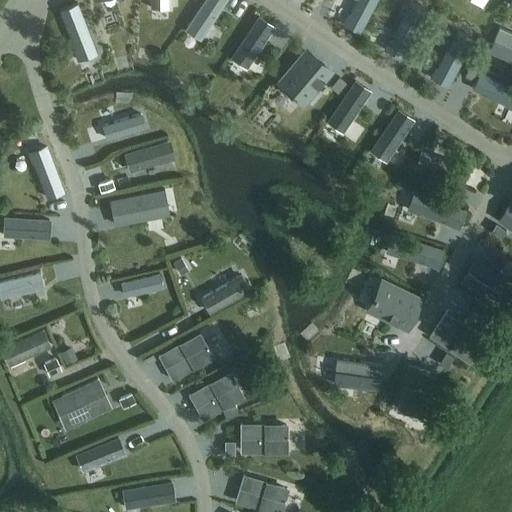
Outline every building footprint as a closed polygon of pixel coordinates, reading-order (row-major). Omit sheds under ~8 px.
[(203,0),(185,28),(200,38),(225,0),(203,0)] [(348,12),(342,23),(344,23),(361,32),(377,0),(356,0),(350,13),(348,12)] [(390,38),(384,48),(386,49),(402,58),(427,10),(411,1),(391,39),(390,38)] [(77,3),(60,10),(75,49),(74,49),(78,60),(79,60),(97,53),(77,3)] [(468,32),(484,23),(475,5),(458,14),(468,32)] [(258,15),(230,57),(246,67),(274,26),(258,15)] [(511,33),(501,28),(490,50),(511,59),(511,33)] [(436,66),(430,76),(431,77),(448,86),(474,38),(457,30),(437,67),(436,66)] [(306,52),(282,81),(304,99),(328,70),(306,52)] [(179,74),(207,95),(216,83),(188,63),(179,74)] [(511,86),(480,73),(473,88),(508,103),(507,105),(511,107),(511,86)] [(355,80),(327,121),(343,132),(371,90),(355,80)] [(231,94),(224,107),(254,124),(262,111),(231,94)] [(64,103),(65,122),(79,122),(79,130),(96,129),(94,102),(64,103)] [(398,108),(370,150),(386,160),(414,119),(398,108)] [(142,113),(103,125),(107,138),(146,127),(142,113)] [(170,139),(124,153),(129,170),(157,162),(157,163),(175,158),(175,157),(170,139)] [(45,146),(27,153),(45,199),(62,192),(45,146)] [(421,150),(415,168),(462,186),(468,170),(469,167),(459,163),(458,164),(421,150)] [(111,180),(99,183),(101,191),(113,187),(111,180)] [(163,189),(110,200),(115,224),(168,213),(163,189)] [(407,208),(407,209),(418,213),(418,212),(458,227),(465,209),(414,190),(407,208)] [(511,199),(499,220),(511,227),(511,199)] [(200,218),(169,219),(169,235),(201,234),(200,218)] [(2,219),(1,237),(47,239),(47,221),(2,219)] [(113,233),(118,250),(150,242),(145,224),(113,233)] [(386,250),(385,252),(396,255),(397,254),(438,267),(444,249),(392,232),(386,250)] [(181,258),(174,262),(180,273),(187,269),(181,258)] [(511,281),(475,259),(461,282),(500,307),(511,287),(511,281)] [(161,270),(119,278),(122,294),(163,285),(161,270)] [(43,277),(41,274),(40,271),(38,272),(36,271),(27,273),(25,275),(0,280),(0,292),(1,297),(44,287),(43,284),(44,281),(43,277)] [(237,277),(228,281),(227,283),(202,298),(210,312),(248,290),(247,287),(247,284),(245,280),(242,278),(241,276),(239,277),(237,277)] [(407,325),(420,299),(386,282),(373,308),(407,325)] [(148,321),(178,308),(171,293),(141,306),(148,321)] [(445,311),(430,335),(469,361),(485,336),(445,311)] [(43,331),(0,350),(6,364),(49,345),(43,331)] [(200,331),(159,354),(173,379),(213,356),(200,331)] [(55,358),(48,362),(53,373),(60,369),(55,358)] [(336,358),(332,384),(379,390),(382,364),(336,358)] [(408,363),(396,409),(421,415),(434,370),(408,363)] [(230,371),(189,393),(203,418),(244,396),(230,371)] [(66,406),(68,411),(67,413),(71,422),(73,423),(83,419),(84,417),(110,405),(98,379),(61,395),(62,397),(62,401),(63,404),(66,406)] [(277,389),(275,379),(247,385),(249,396),(277,389)] [(120,399),(123,406),(134,401),(131,394),(120,399)] [(293,396),(281,401),(293,431),(306,426),(293,396)] [(241,423),(241,451),(287,451),(287,423),(241,423)] [(118,436),(75,453),(83,471),(125,454),(118,436)] [(310,472),(310,455),(283,455),(283,471),(310,472)] [(243,474),(235,501),(272,511),(280,511),(288,487),(243,474)] [(172,480),(122,488),(125,507),(175,500),(172,480)]
